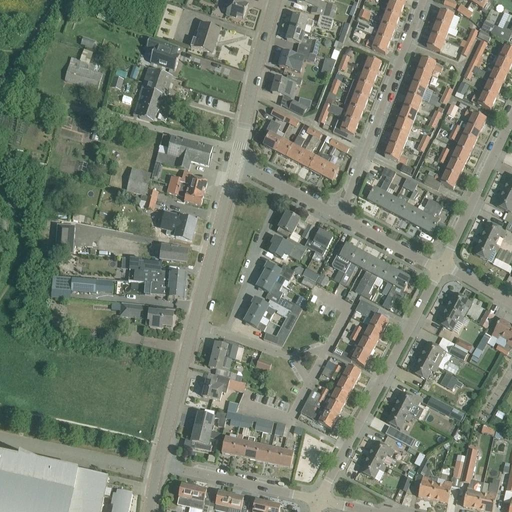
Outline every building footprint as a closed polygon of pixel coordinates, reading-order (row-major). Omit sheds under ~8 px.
[(249,5),(245,4),(245,0),(227,0),(225,6),(229,7),(226,15),(236,19),(237,17),(243,19),(249,5)] [(311,14),(320,17),(334,20),(337,8),(316,2),(316,0),(298,0),(297,4),(313,8),(311,14)] [(457,4),(445,0),(444,6),(455,10),(457,4)] [(489,0),(473,0),(472,3),(472,4),(477,7),(483,10),(484,9),(485,7),(489,1),(490,0),(489,0)] [(391,2),(386,14),(399,19),(404,7),(391,2)] [(457,12),(463,16),(467,10),(461,6),(457,12)] [(470,20),(473,14),(468,11),(467,10),(463,16),(464,17),(469,20),(470,20)] [(371,15),(362,11),(361,11),(359,18),(368,22),(371,15)] [(436,24),(449,29),(454,17),(441,12),(436,24)] [(386,14),(381,26),(395,32),(399,19),(386,14)] [(491,35),(508,43),(511,34),(511,17),(510,16),(504,29),(503,31),(495,27),(494,28),(491,35)] [(290,29),(304,34),(306,27),(312,29),(314,23),(308,21),(294,17),(290,29)] [(318,22),(317,26),(331,30),(334,20),(320,17),(318,22)] [(390,44),(395,32),(381,26),(379,32),(359,24),(356,31),(377,38),(390,44)] [(432,36),(445,41),(449,29),(436,24),(432,36)] [(220,31),(211,28),(201,25),(198,34),(202,35),(197,50),(212,55),(220,31)] [(304,34),(290,29),(287,41),(299,45),(297,52),(310,55),(316,57),(319,44),(310,41),(311,36),(304,34)] [(472,30),(469,37),(476,40),(479,33),(472,30)] [(481,32),(478,39),(489,44),(492,37),(481,32)] [(440,53),(445,41),(432,36),(427,48),(440,53)] [(464,49),(470,52),(476,40),(469,37),(466,43),(463,41),(460,47),(464,49)] [(85,38),(82,46),(95,49),(97,42),(85,38)] [(385,56),(390,44),(377,38),(374,44),(368,41),(366,47),(372,49),(372,50),(385,56)] [(178,49),(150,40),(147,48),(155,51),(150,64),(175,72),(180,57),(176,55),(177,53),(178,49)] [(478,50),(484,53),(487,45),(481,42),(478,50)] [(500,59),(511,64),(511,50),(506,47),(500,59)] [(467,58),(470,52),(464,49),(461,55),(467,58)] [(481,58),(484,53),(478,50),(472,61),(481,65),(484,59),(481,58)] [(308,62),(310,55),(297,52),(296,57),(283,54),(279,68),(292,72),(294,66),(301,68),(303,61),(308,62)] [(344,57),(341,63),(348,66),(350,59),(344,57)] [(101,67),(72,59),(65,82),(98,92),(103,75),(99,74),(101,67)] [(511,64),(500,59),(495,71),(507,77),(511,66),(511,64)] [(368,60),(364,72),(377,77),(382,65),(368,60)] [(431,77),(439,80),(443,69),(436,66),(436,65),(423,60),(418,72),(431,77)] [(507,77),(495,71),(492,77),(478,70),(481,65),(472,61),(467,72),(473,75),(489,83),(489,82),(502,88),(507,77)] [(348,66),(341,63),(338,70),(345,72),(348,66)] [(325,74),(333,74),(333,64),(324,65),(325,74)] [(151,70),(147,82),(144,81),(141,94),(143,95),(136,118),(153,123),(162,96),(166,97),(172,77),(151,70)] [(364,72),(359,84),(373,89),(377,77),(364,72)] [(413,84),(427,89),(431,77),(418,72),(413,84)] [(473,75),(467,72),(464,79),(470,82),(473,75)] [(121,79),(114,77),(110,88),(121,92),(123,85),(119,84),(121,79)] [(286,82),(276,80),(272,94),(284,97),(292,99),(295,86),(300,88),(302,81),(287,77),(286,82)] [(335,81),(332,87),(338,90),(341,83),(335,81)] [(368,102),(373,89),(359,84),(353,82),(348,94),(368,102)] [(489,82),(489,83),(484,94),(496,100),(502,88),(489,82)] [(413,84),(408,97),(422,102),(427,89),(413,84)] [(469,88),(462,84),(461,84),(457,93),(464,97),(469,88)] [(338,90),(332,87),(329,94),(336,96),(338,90)] [(443,96),(450,99),(453,92),(447,89),(443,96)] [(350,108),(363,114),(368,102),(348,94),(344,106),(350,108)] [(496,100),(484,94),(481,100),(475,97),(472,102),(479,105),(478,106),(491,112),(496,100)] [(431,96),(428,104),(436,107),(440,99),(431,96)] [(450,99),(443,96),(440,104),(446,106),(450,99)] [(404,109),(417,114),(422,102),(408,97),(404,109)] [(307,109),(294,102),(289,110),(303,118),(307,109)] [(331,107),(326,105),(323,112),(329,114),(331,107)] [(331,107),(329,114),(359,125),(363,114),(350,108),(348,113),(331,106),(331,107)] [(459,109),(451,106),(447,116),(454,119),(459,109)] [(412,126),(417,114),(404,109),(399,121),(412,126)] [(293,119),(274,110),(271,116),(283,122),(290,125),(293,119)] [(323,112),(318,123),(324,126),(329,114),(323,112)] [(432,120),(438,123),(442,115),(436,112),(432,120)] [(471,120),(468,127),(481,133),(487,121),(474,115),(467,112),(465,117),(471,120)] [(354,137),(359,125),(339,118),(333,134),(340,138),(342,133),(354,137)] [(293,119),(290,125),(297,128),(300,123),(293,119)] [(438,123),(432,120),(429,127),(435,130),(438,123)] [(394,133),(408,139),(412,126),(399,121),(394,133)] [(263,147),(275,153),(282,141),(275,137),(280,127),(272,122),(266,133),(270,135),(263,147)] [(453,133),(475,144),(481,133),(468,127),(466,132),(456,127),(453,133)] [(306,134),(313,137),(316,132),(309,128),(306,134)] [(304,152),(298,165),(309,171),(316,159),(311,156),(322,135),(316,132),(313,137),(305,153),(304,152)] [(394,133),(390,146),(403,151),(408,139),(394,133)] [(459,145),(457,150),(470,156),(475,144),(453,133),(449,140),(459,145)] [(424,136),(421,144),(427,147),(431,139),(424,136)] [(165,166),(165,167),(189,173),(191,163),(208,168),(213,149),(172,138),(167,156),(159,154),(156,164),(165,166)] [(298,138),(293,147),(286,159),(298,165),(304,152),(300,150),(305,142),(298,138)] [(338,150),(341,145),(332,140),(329,146),(338,150)] [(275,153),(286,159),(293,147),(282,141),(275,153)] [(427,147),(421,144),(417,151),(424,154),(427,147)] [(350,149),(341,145),(338,150),(347,155),(350,149)] [(401,157),(403,151),(390,146),(385,158),(398,163),(399,162),(406,165),(408,160),(401,157)] [(444,149),(441,156),(447,159),(450,152),(444,149)] [(452,161),(464,167),(470,156),(457,150),(452,161)] [(438,163),(444,166),(447,159),(441,156),(438,163)] [(309,171),(321,177),(327,165),(316,159),(309,171)] [(452,161),(446,173),(459,179),(464,167),(452,161)] [(339,171),(327,165),(321,177),(332,183),(339,171)] [(413,171),(403,166),(401,172),(410,176),(413,171)] [(368,202),(379,208),(391,185),(390,185),(396,174),(385,169),(382,176),(387,179),(380,192),(375,189),(368,202)] [(152,174),(132,170),(127,192),(146,197),(152,174)] [(170,186),(204,196),(208,183),(191,179),(192,175),(184,173),(182,181),(172,178),(170,186)] [(459,179),(446,173),(443,179),(437,176),(435,180),(428,176),(424,184),(438,191),(439,191),(436,190),(439,183),(441,184),(441,185),(453,191),(459,179)] [(410,182),(406,190),(413,194),(414,192),(417,186),(410,182)] [(396,188),(391,185),(379,208),(389,213),(396,201),(390,198),(396,188)] [(204,196),(170,186),(168,194),(186,199),(185,203),(201,208),(204,196)] [(158,194),(149,192),(148,198),(157,200),(158,194)] [(400,219),(410,224),(417,212),(412,209),(419,195),(414,192),(413,194),(407,207),(400,219)] [(510,214),(511,210),(511,195),(504,192),(497,208),(510,214)] [(142,197),(139,206),(140,209),(145,210),(148,198),(142,197)] [(157,200),(148,198),(145,210),(154,212),(157,200)] [(400,219),(407,207),(396,201),(389,213),(400,219)] [(417,212),(410,224),(421,230),(435,204),(429,201),(422,215),(417,212)] [(443,208),(435,204),(421,230),(432,236),(439,223),(433,221),(436,215),(438,217),(443,208)] [(446,208),(453,213),(456,209),(449,204),(446,208)] [(287,214),(277,233),(290,240),(297,228),(305,232),(302,239),(308,242),(310,238),(315,229),(287,214)] [(166,215),(162,229),(167,231),(166,236),(176,239),(191,243),(197,223),(181,219),(166,215)] [(489,225),(481,240),(495,247),(499,238),(503,240),(506,233),(489,225)] [(75,228),(59,227),(58,226),(56,254),(57,254),(73,255),(75,228)] [(308,242),(304,249),(305,249),(305,248),(323,258),(333,239),(321,232),(316,241),(310,238),(308,242)] [(304,249),(287,239),(285,244),(275,239),(272,245),(274,246),(270,253),(275,256),(274,256),(276,257),(277,257),(282,260),(285,255),(289,257),(291,254),(299,259),(305,249),(304,249)] [(481,240),(474,256),(493,265),(496,260),(504,263),(501,269),(510,274),(511,270),(511,255),(500,250),(495,247),(481,240)] [(163,247),(161,261),(186,264),(188,252),(179,251),(179,249),(163,247)] [(345,275),(358,252),(346,247),(340,258),(338,257),(332,267),(333,269),(340,273),(340,272),(345,275)] [(368,258),(358,252),(345,275),(340,285),(346,288),(357,267),(362,270),(368,258)] [(355,294),(361,296),(378,263),(368,258),(362,270),(367,273),(362,281),(362,280),(355,294)] [(129,276),(129,283),(145,284),(186,288),(187,275),(161,273),(162,264),(142,262),(142,260),(131,259),(130,261),(130,271),(130,272),(134,272),(134,276),(129,276)] [(378,263),(361,296),(370,301),(372,297),(369,296),(378,278),(383,281),(390,269),(378,263)] [(263,277),(282,288),(285,282),(289,284),(295,273),(284,267),(281,272),(268,265),(265,270),(267,271),(263,277)] [(391,292),(394,287),(400,274),(390,269),(383,281),(388,284),(382,294),(388,297),(391,292)] [(307,273),(304,278),(316,285),(319,279),(307,273)] [(394,287),(404,293),(411,280),(400,274),(394,287)] [(330,280),(321,275),(316,285),(325,290),(330,280)] [(263,277),(258,288),(269,295),(269,294),(280,300),(283,295),(279,293),(282,288),(263,277)] [(105,281),(80,279),(79,292),(103,295),(105,281)] [(316,285),(305,279),(302,285),(312,291),(316,285)] [(145,284),(144,296),(169,298),(169,299),(185,301),(186,288),(145,284)] [(455,295),(447,310),(461,317),(466,308),(469,310),(472,304),(455,295)] [(382,308),(387,311),(393,301),(388,298),(382,308)] [(295,306),(285,300),(281,307),(292,313),(295,306)] [(257,301),(251,312),(262,318),(270,322),(275,312),(268,308),(269,307),(257,301)] [(373,322),(370,328),(382,334),(388,322),(376,316),(379,311),(361,301),(355,313),(373,322)] [(150,307),(144,306),(121,304),(120,318),(143,320),(143,319),(149,319),(148,322),(150,322),(150,328),(162,330),(162,326),(172,328),(174,314),(158,312),(158,313),(150,312),(150,307)] [(292,313),(281,307),(277,315),(287,321),(292,313)] [(464,319),(461,317),(447,310),(439,325),(453,332),(458,323),(461,325),(464,319)] [(259,324),(262,318),(251,312),(245,323),(264,333),(267,328),(259,324)] [(494,316),(487,312),(479,326),(487,330),(494,316)] [(500,338),(508,343),(511,336),(511,326),(501,321),(492,337),(498,341),(500,338)] [(357,327),(353,334),(359,337),(362,330),(357,327)] [(382,334),(370,328),(364,339),(376,345),(382,334)] [(264,341),(277,346),(279,339),(266,334),(264,341)] [(359,337),(353,334),(350,340),(355,343),(359,337)] [(505,349),(502,354),(507,357),(511,348),(511,336),(508,343),(505,349)] [(358,350),(370,357),(376,345),(364,339),(358,350)] [(429,344),(421,359),(438,368),(446,353),(429,344)] [(226,361),(227,354),(235,356),(237,350),(216,345),(213,358),(226,361)] [(496,351),(502,354),(505,349),(499,346),(496,351)] [(464,363),(468,356),(453,348),(449,355),(464,363)] [(349,355),(344,353),(341,359),(351,364),(352,362),(364,368),(370,357),(358,350),(355,356),(350,354),(349,355)] [(231,362),(226,361),(213,358),(210,369),(228,374),(227,380),(241,383),(242,379),(236,377),(237,373),(229,371),(231,362)] [(435,374),(438,368),(421,359),(413,375),(426,382),(431,372),(435,374)] [(257,369),(269,373),(272,366),(259,361),(257,369)] [(328,362),(325,369),(333,373),(336,367),(328,362)] [(448,363),(444,370),(455,376),(458,368),(448,363)] [(338,376),(343,379),(355,385),(361,374),(349,367),(346,372),(336,367),(333,373),(338,376)] [(338,376),(333,373),(329,379),(335,382),(338,376)] [(458,381),(447,375),(441,386),(452,392),(458,381)] [(337,390),(349,397),(355,385),(343,379),(337,390)] [(229,383),(218,380),(216,386),(207,383),(203,398),(220,402),(222,394),(226,395),(229,383)] [(343,408),(349,397),(337,390),(334,395),(324,390),(321,396),(343,408)] [(343,408),(321,396),(313,392),(306,403),(337,419),(343,408)] [(395,409),(408,416),(413,407),(417,409),(420,402),(403,393),(395,409)] [(441,414),(445,406),(431,398),(427,407),(441,414)] [(331,431),(337,419),(306,403),(301,414),(319,424),(331,431)] [(412,418),(408,416),(395,409),(387,424),(400,431),(405,422),(409,424),(412,418)] [(453,410),(449,417),(460,423),(464,416),(453,410)] [(218,428),(224,429),(227,415),(217,413),(216,419),(220,420),(218,428)] [(239,429),(240,428),(242,416),(227,413),(226,420),(231,421),(230,426),(239,429)] [(199,415),(195,429),(211,433),(214,419),(199,415)] [(254,419),(242,416),(240,428),(251,431),(254,419)] [(263,434),(265,422),(257,420),(254,432),(263,434)] [(265,422),(263,434),(271,436),(274,423),(265,422)] [(275,436),(287,439),(289,429),(285,428),(286,426),(277,424),(275,436)] [(496,436),(498,430),(485,427),(484,434),(496,436)] [(295,428),(294,435),(302,437),(304,430),(295,428)] [(222,435),(211,433),(195,429),(192,443),(196,444),(195,450),(211,453),(212,447),(208,446),(209,440),(221,442),(222,435)] [(399,433),(395,440),(412,449),(416,442),(399,433)] [(237,442),(233,457),(245,460),(248,444),(242,443),(244,437),(238,435),(236,442),(237,442)] [(237,442),(236,442),(225,439),(222,455),(233,457),(237,442)] [(249,439),(248,444),(245,460),(257,462),(260,447),(254,445),(255,440),(249,439)] [(369,458),(382,465),(387,456),(391,458),(394,452),(377,443),(369,458)] [(268,465),(271,449),(260,447),(257,462),(268,465)] [(268,465),(279,467),(283,452),(271,449),(268,465)] [(461,481),(461,483),(470,485),(477,453),(476,453),(468,451),(465,464),(461,481)] [(294,454),(283,452),(279,467),(291,470),(294,454)] [(0,511),(101,511),(102,511),(104,499),(113,501),(115,487),(107,485),(109,478),(0,454),(0,511)] [(420,455),(415,465),(420,468),(425,457),(420,455)] [(382,466),(382,465),(369,458),(361,473),(374,481),(379,471),(383,473),(385,467),(382,466)] [(431,463),(425,460),(418,474),(424,477),(431,463)] [(457,462),(453,479),(461,481),(465,464),(457,462)] [(434,501),(438,480),(438,479),(431,477),(430,480),(423,479),(418,498),(434,501)] [(405,479),(400,491),(407,493),(411,482),(405,479)] [(438,480),(434,501),(448,505),(452,485),(445,484),(445,481),(438,480)] [(490,485),(488,493),(490,494),(497,495),(500,482),(493,481),(492,485),(490,485)] [(478,511),(482,496),(484,485),(477,483),(475,491),(468,489),(463,508),(478,511)] [(177,506),(190,509),(194,489),(182,486),(177,506)] [(114,507),(113,511),(129,511),(133,496),(118,493),(119,489),(122,489),(123,489),(115,487),(113,501),(112,506),(114,507)] [(207,491),(194,489),(190,509),(203,511),(202,511),(208,511),(210,507),(204,506),(207,491)] [(388,491),(386,496),(395,499),(397,494),(388,491)] [(215,511),(227,511),(231,497),(219,494),(218,496),(212,495),(210,507),(208,511),(214,511),(215,511)] [(482,496),(478,511),(481,511),(493,511),(497,495),(490,494),(489,498),(482,496)] [(244,499),(231,497),(227,511),(247,511),(249,503),(243,502),(244,499)] [(256,502),(253,511),(266,511),(268,504),(256,502)]
